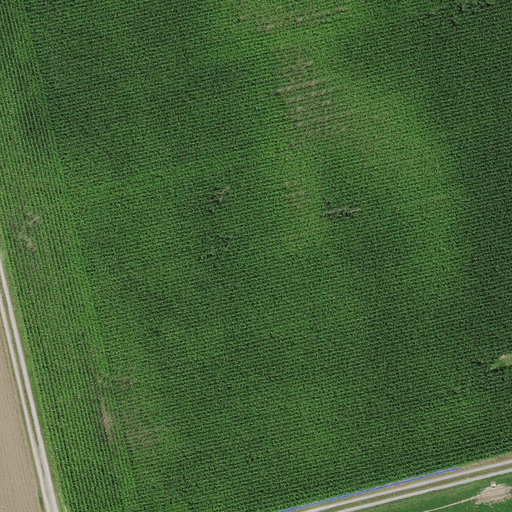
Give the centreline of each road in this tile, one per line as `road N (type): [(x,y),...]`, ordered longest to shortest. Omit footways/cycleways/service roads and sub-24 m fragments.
road 1 (track): [(0,269),(59,511)]
road 2 (track): [(511,463),(313,511)]
